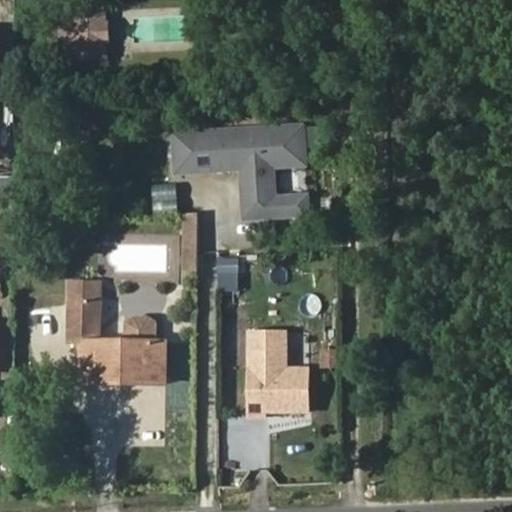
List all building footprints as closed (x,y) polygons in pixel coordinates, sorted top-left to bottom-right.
[(106,54),(104,8),(73,10),(74,23),(89,22),(95,26),(96,37),(91,41),(91,55),(106,54)] [(96,37),(95,26),(89,22),(74,23),(73,10),(60,10),(62,56),(91,55),(91,41),(96,37)] [(81,129),(95,128),(94,111),(113,110),(113,103),(80,105),(81,129)] [(93,130),(116,129),(114,109),(92,110),(93,130)] [(243,171),(245,222),(316,219),(315,192),(282,193),(281,169),(312,168),(310,124),(175,129),(177,174),(243,171)] [(180,210),(179,184),(157,184),(157,210),(180,210)] [(199,271),(199,246),(187,245),(186,271),(199,271)] [(214,271),(214,246),(199,246),(199,271),(214,271)] [(220,291),(240,291),(241,256),(220,256),(220,291)] [(100,341),(100,302),(70,302),(70,342),(82,342),(82,341),(100,341)] [(151,378),(152,345),(157,345),(157,342),(157,322),(149,317),(134,317),(126,321),(125,341),(100,341),(82,341),(82,342),(82,377),(98,377),(98,383),(121,383),(121,378),(151,378)] [(247,415),(314,417),(315,366),(292,366),(293,330),(249,329),(247,415)] [(167,384),(167,345),(157,345),(152,345),(151,378),(121,378),(121,383),(167,384)]
